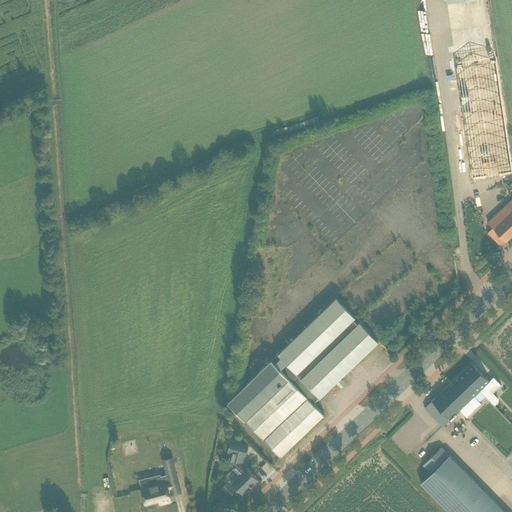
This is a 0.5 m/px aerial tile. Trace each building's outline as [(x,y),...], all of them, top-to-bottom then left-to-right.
[(496,63),(456,69),(472,181),(511,175),(496,63)] [(493,227),(487,232),(500,246),(511,234),(511,198),(488,221),(493,227)] [(272,361),(228,402),(280,457),(324,415),(313,404),(314,403),(313,403),(316,401),(336,382),(339,385),(343,381),(340,378),(378,341),(359,322),(357,323),(353,319),(355,318),(336,298),(278,354),(281,357),(277,360),(274,363),(272,361)] [(498,398),(493,393),(501,385),(493,377),(489,381),(471,362),(424,408),(442,426),(459,410),(467,418),(481,404),(479,402),(485,396),(494,406),(498,402),(498,398)] [(258,479),(241,462),(244,455),(245,455),(248,445),(230,440),(227,450),(232,451),(229,461),(240,473),(231,481),(232,482),(230,483),(228,480),(221,487),(229,496),(236,489),(234,487),(235,486),(242,493),(244,492),(245,492),(248,489),(248,488),(258,479)] [(505,511),(440,446),(422,464),(429,472),(419,482),(449,511),(505,511)] [(171,501),(168,489),(171,488),(170,483),(177,481),(171,457),(162,459),(166,475),(160,476),(162,483),(141,489),(145,506),(159,502),(159,504),(171,501)]
